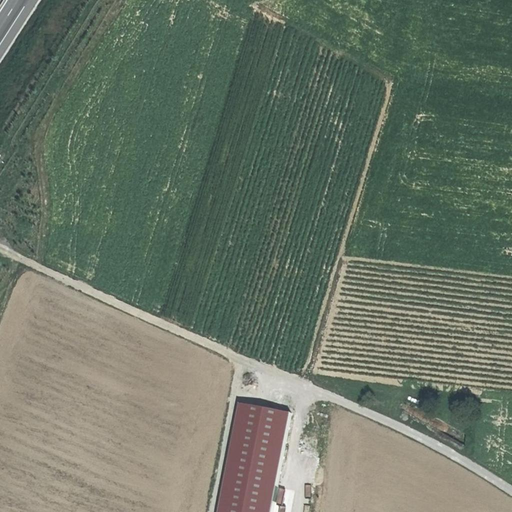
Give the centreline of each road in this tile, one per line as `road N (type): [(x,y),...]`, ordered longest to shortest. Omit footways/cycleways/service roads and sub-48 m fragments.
road 1 (track): [(17,258),(308,379),(511,482)]
road 2 (track): [(0,197),(32,119),(99,0)]
